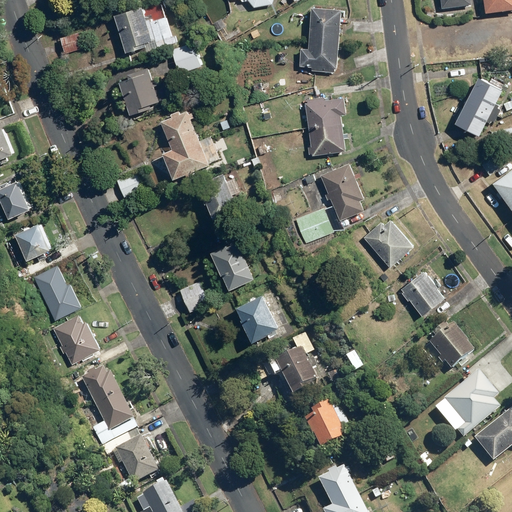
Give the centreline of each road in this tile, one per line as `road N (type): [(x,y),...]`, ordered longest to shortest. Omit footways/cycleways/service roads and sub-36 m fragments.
road 1 (tertiary): [(249,511),(89,205),(7,0)]
road 2 (residential): [(511,300),(437,194),(416,150),(389,0)]
